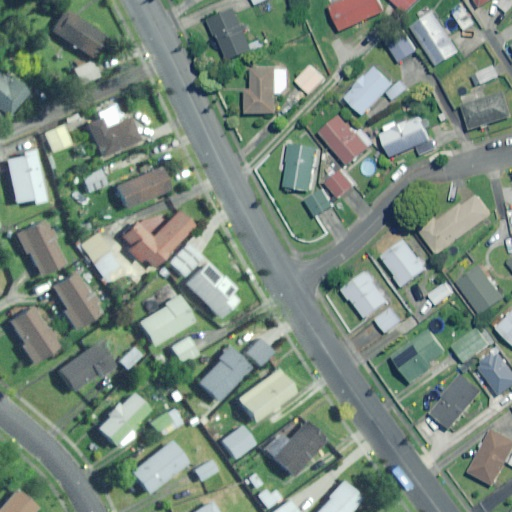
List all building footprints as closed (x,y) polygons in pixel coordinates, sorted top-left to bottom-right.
[(252,0),(259,14),(274,8),(270,0),(252,0)] [(383,12),(377,0),(346,0),(329,8),(340,32),(383,12)] [(417,0),(390,0),(404,14),(417,0)] [(511,5),(511,0),(501,0),(497,5),(506,13),(511,5)] [(252,51),(233,8),(207,20),(214,37),(217,36),(229,61),(252,51)] [(474,24),(464,9),(454,15),(464,31),(474,24)] [(105,38),(61,10),(47,31),(91,59),(105,38)] [(458,53),(432,13),(411,27),(437,67),(458,53)] [(416,52),(404,32),(386,42),(398,63),(416,52)] [(97,77),(89,61),(70,69),(77,86),(97,77)] [(287,66),(250,67),(251,88),(244,89),(245,114),(276,114),(275,94),(288,94),(287,66)] [(325,79),(311,66),(296,81),(309,95),(325,79)] [(499,77),(494,66),(468,78),(473,88),(499,77)] [(394,86),(375,68),(345,97),(363,116),(386,93),(394,101),(407,89),(399,80),(394,86)] [(26,94),(3,72),(0,75),(0,113),(5,117),(26,94)] [(511,118),(505,95),(463,107),(470,130),(511,118)] [(136,140),(119,102),(95,113),(97,118),(82,124),(97,158),(136,140)] [(352,126),(341,114),(319,133),(347,166),(369,147),(352,126)] [(436,150),(423,119),(399,129),(396,123),(386,127),(389,133),(381,137),(390,158),(416,147),(420,156),(436,150)] [(69,145),(61,125),(41,133),(50,153),(69,145)] [(316,148),(290,143),(284,187),(309,191),(316,148)] [(43,202),(30,151),(19,154),(20,157),(2,161),(13,204),(28,200),(29,205),(43,202)] [(166,190),(155,167),(111,186),(121,210),(166,190)] [(104,184),(97,169),(78,178),(85,193),(104,184)] [(353,186),(339,171),(324,184),(338,199),(353,186)] [(332,207),(322,190),(305,201),(316,218),(332,207)] [(464,206),(462,203),(438,221),(435,216),(417,229),(421,234),(437,256),(492,215),(477,196),(464,206)] [(174,212),(157,230),(145,218),(137,226),(133,222),(118,237),(127,246),(124,250),(137,263),(140,259),(149,269),(190,227),(174,212)] [(49,226),(44,228),(41,221),(14,234),(25,254),(27,253),(38,276),(62,264),(51,240),(55,238),(49,226)] [(420,255),(418,257),(406,241),(382,258),(403,287),(427,270),(425,267),(428,266),(420,255)] [(199,259),(182,242),(164,260),(181,277),(199,259)] [(116,266),(106,253),(91,264),(101,278),(116,266)] [(231,289),(204,262),(182,284),(217,319),(235,301),(228,293),(231,289)] [(503,299),(478,266),(457,282),(482,315),(503,299)] [(85,296),(70,272),(49,284),(64,309),(61,310),(73,329),(98,314),(87,295),(85,296)] [(351,302),(353,301),(365,319),(389,302),(367,272),(348,286),(342,290),(351,302)] [(455,293),(448,283),(430,296),(437,305),(455,293)] [(191,322),(175,296),(162,304),(164,307),(136,323),(150,347),(191,322)] [(5,321),(20,344),(16,346),(29,365),(36,360),(55,348),(28,306),(5,321)] [(401,323),(392,309),(376,320),(386,334),(401,323)] [(511,313),(497,330),(511,343),(511,313)] [(484,337),(477,327),(451,346),(464,364),(494,343),(488,334),(484,337)] [(446,352),(429,330),(392,359),(411,384),(434,367),(431,363),(446,352)] [(196,354),(185,337),(167,348),(178,366),(196,354)] [(271,353),(257,338),(242,351),(256,366),(271,353)] [(110,368),(94,344),(54,371),(69,392),(94,375),(95,378),(110,368)] [(248,369),(225,347),(215,358),(217,360),(195,383),(215,402),(248,369)] [(139,356),(131,348),(116,362),(124,370),(139,356)] [(480,361),(483,366),(474,372),(494,400),(511,387),(511,373),(498,355),(495,358),(491,353),(480,361)] [(251,423),(267,411),(269,414),(276,409),(274,406),(292,393),(275,370),(234,400),(251,423)] [(483,391),(460,372),(427,412),(450,431),(483,391)] [(147,410),(129,393),(117,406),(115,403),(104,415),(106,417),(95,429),(116,450),(131,435),(126,431),(147,410)] [(180,423),(169,408),(146,424),(157,439),(180,423)] [(323,442),(303,423),(269,459),(289,478),(323,442)] [(252,444),(238,426),(218,442),(231,460),(252,444)] [(511,452),(511,441),(492,430),(469,473),(494,486),(511,452)] [(185,463),(168,441),(128,472),(145,495),(185,463)] [(215,471),(209,460),(191,471),(198,482),(215,471)] [(259,485),(252,474),(238,484),(245,494),(259,485)] [(347,511),(359,500),(340,482),(325,498),(327,499),(314,511),(347,511)] [(30,511),(34,509),(12,490),(0,504),(0,511),(30,511)] [(295,511),(287,501),(271,511),(295,511)] [(214,511),(208,502),(191,511),(214,511)]
